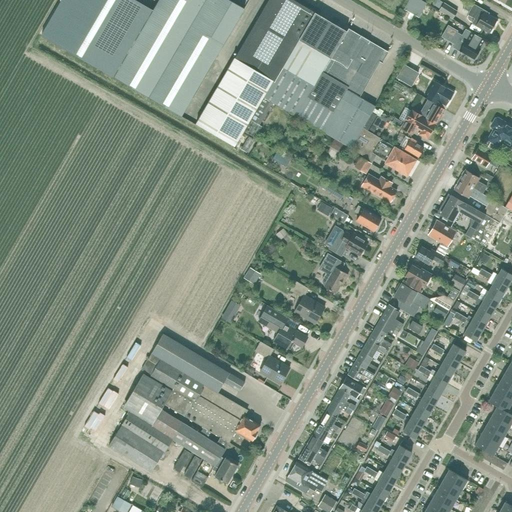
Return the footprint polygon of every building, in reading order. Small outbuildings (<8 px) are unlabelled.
[(151,10),(134,0),(61,0),(41,35),(112,77),(151,10)] [(230,0),(159,0),(153,11),(151,10),(112,77),(181,117),(223,44),(244,8),(230,0)] [(351,146),(371,112),(373,108),(358,99),(384,54),(293,0),(268,0),(235,59),(196,123),(200,125),(235,146),(264,96),(265,97),(273,102),(274,100),(351,146)] [(420,0),(408,0),(404,10),(418,18),(426,3),(420,0)] [(434,0),(432,4),(439,8),(443,2),(439,0),(434,0)] [(439,10),(453,19),(458,11),(444,2),(439,10)] [(474,19),(472,22),(489,33),(496,20),(488,15),(489,13),(473,4),(467,15),(474,19)] [(485,40),(465,29),(462,35),(457,32),(458,31),(448,25),(442,37),(455,45),(453,48),(460,52),(460,51),(474,59),(480,49),(485,40)] [(411,77),(407,84),(411,86),(419,74),(414,71),(411,77)] [(433,81),(423,97),(428,100),(430,101),(444,110),(455,93),(433,81)] [(260,125),(273,102),(265,97),(245,132),(255,138),(262,127),(260,125)] [(421,112),(420,114),(422,115),(424,116),(437,123),(444,110),(430,101),(428,100),(424,106),(421,112)] [(406,107),(400,118),(405,121),(401,128),(404,130),(412,135),(416,128),(421,131),(419,134),(427,139),(431,134),(432,134),(434,130),(433,129),(436,124),(437,123),(424,116),(422,115),(420,114),(412,109),(411,111),(406,107)] [(375,108),(372,113),(380,117),(383,111),(379,108),(378,110),(375,108)] [(398,149),(394,147),(368,131),(377,116),(371,112),(351,146),(350,148),(368,159),(367,161),(372,163),(377,155),(385,161),(384,163),(407,176),(417,160),(403,152),(398,149)] [(377,116),(373,125),(382,130),(387,122),(377,116)] [(395,118),(392,122),(399,127),(401,122),(395,118)] [(502,144),(511,149),(511,127),(505,124),(505,122),(498,118),(495,119),(491,125),(492,129),(494,130),(487,140),(500,147),(502,144)] [(424,148),(417,144),(418,142),(411,138),(411,139),(405,136),(398,149),(403,152),(404,150),(418,158),(424,148)] [(247,153),(254,140),(248,137),(241,150),(247,153)] [(477,149),(472,158),(486,166),(488,163),(496,168),(501,160),(492,155),(491,157),(477,149)] [(277,152),(273,158),(287,166),(291,160),(277,152)] [(372,163),(367,161),(360,157),(354,167),(366,174),(372,164),(372,163)] [(479,192),(481,194),(486,186),(477,181),(479,178),(465,170),(459,180),(479,192)] [(395,198),(394,196),(397,191),(368,174),(361,186),(390,203),(390,202),(392,202),(395,198)] [(487,174),(484,178),(490,182),(493,177),(487,174)] [(322,180),(319,186),(341,199),(345,193),(322,180)] [(507,209),(481,194),(479,192),(459,180),(454,190),(467,198),(470,192),(488,203),(482,212),(482,213),(499,223),(507,209)] [(482,213),(482,212),(451,195),(440,214),(453,222),(461,209),(472,216),(470,223),(478,228),(472,238),(485,246),(499,223),(482,213)] [(333,208),(322,202),(317,210),(328,216),(333,208)] [(381,218),(363,208),(358,205),(355,211),(359,215),(356,221),(374,231),(374,230),(376,230),(378,226),(377,224),(381,218)] [(345,222),(349,215),(335,207),(331,214),(345,222)] [(432,228),(427,235),(440,243),(436,250),(445,255),(449,247),(447,246),(448,245),(451,247),(459,233),(457,232),(436,220),(436,221),(434,220),(430,227),(432,228)] [(352,235),(351,237),(345,234),(344,234),(342,233),(341,231),(334,227),(324,244),(330,247),(328,249),(343,258),(348,249),(360,256),(367,244),(352,235)] [(276,234),(279,239),(287,233),(284,228),(276,234)] [(440,264),(444,257),(431,249),(430,251),(421,246),(415,257),(428,265),(431,259),(440,264)] [(348,275),(340,270),(344,264),(327,254),(319,269),(326,273),(322,280),(323,284),(325,285),(324,286),(336,293),(336,292),(337,292),(340,286),(341,284),(343,285),(348,275)] [(421,292),(430,276),(431,274),(421,268),(420,270),(411,265),(404,277),(405,277),(402,281),(421,292)] [(254,285),(260,274),(250,268),(244,279),(254,285)] [(478,273),(483,277),(486,271),(481,268),(480,271),(478,273)] [(491,274),(490,277),(495,279),(507,286),(511,277),(511,274),(501,269),(498,274),(493,271),(491,274)] [(450,282),(461,289),(466,280),(455,274),(450,282)] [(489,280),(487,282),(492,285),(488,291),(501,297),(507,286),(495,279),(490,277),(489,280)] [(302,297),(294,311),(315,324),(324,307),(304,296),(309,289),(295,281),(289,290),(302,297)] [(470,281),(467,285),(470,287),(474,289),(476,285),(470,281)] [(416,292),(405,286),(401,283),(393,296),(401,301),(397,308),(414,317),(420,307),(424,309),(430,300),(429,300),(430,299),(417,291),(416,292)] [(488,291),(485,296),(481,294),(479,297),(478,299),(494,308),(501,297),(488,291)] [(478,299),(479,297),(474,293),(471,298),(477,302),(478,299)] [(438,305),(448,311),(454,301),(443,294),(430,299),(429,300),(430,300),(438,305)] [(240,304),(232,299),(229,305),(222,318),(230,322),(237,309),(240,304)] [(488,319),(494,308),(478,299),(477,302),(476,304),(479,306),(476,312),(488,319)] [(307,338),(280,321),(284,314),(267,305),(258,322),(277,333),(273,340),(288,348),(290,349),(294,342),(302,347),(307,338)] [(403,324),(394,319),(399,311),(388,305),(381,316),(401,328),(403,324)] [(444,318),(448,311),(438,305),(434,312),(444,318)] [(476,312),(473,318),(469,315),(467,318),(466,321),(482,330),(488,319),(476,312)] [(461,315),(459,320),(464,323),(466,321),(467,318),(461,315)] [(399,332),(401,328),(381,316),(375,328),(385,334),(388,330),(392,332),(394,329),(399,332)] [(418,333),(422,327),(412,321),(408,327),(418,333)] [(476,341),(482,330),(466,321),(464,323),(464,324),(468,327),(463,334),(476,341)] [(382,339),(385,334),(375,328),(368,339),(388,351),(392,344),(382,339)] [(431,328),(425,339),(430,342),(431,343),(438,331),(431,328)] [(240,391),(245,382),(163,333),(141,370),(144,372),(143,373),(141,377),(168,392),(160,405),(164,406),(165,404),(203,428),(200,433),(208,438),(212,432),(221,437),(228,442),(235,430),(252,440),(257,432),(260,425),(244,416),(247,411),(218,393),(224,382),(240,391)] [(385,355),(388,351),(368,339),(361,351),(371,357),(375,351),(379,353),(380,352),(385,355)] [(422,341),(419,345),(426,349),(430,342),(425,339),(424,342),(422,341)] [(267,358),(259,372),(280,384),(290,368),(269,356),(273,349),(260,341),(255,351),(267,358)] [(433,344),(431,349),(436,352),(439,347),(433,344)] [(447,355),(459,362),(465,351),(453,344),(447,355)] [(439,347),(436,352),(441,355),(444,350),(439,347)] [(368,362),(371,357),(361,351),(354,363),(364,369),(374,375),(378,368),(368,362)] [(452,373),(459,362),(447,355),(440,366),(452,373)] [(404,366),(413,371),(418,362),(409,357),(404,366)] [(425,357),(420,365),(425,368),(429,359),(425,357)] [(371,380),(374,375),(364,369),(354,363),(347,374),(358,380),(362,374),(371,380)] [(437,372),(436,372),(432,370),(431,372),(430,374),(446,384),(452,373),(440,366),(437,372)] [(425,368),(422,373),(428,376),(430,374),(431,372),(425,368)] [(511,389),(511,376),(505,373),(499,382),(511,389)] [(440,395),(446,384),(430,374),(428,376),(427,379),(431,382),(428,388),(440,395)] [(407,380),(401,376),(397,382),(403,385),(407,380)] [(162,409),(164,406),(160,405),(168,392),(141,377),(123,408),(130,411),(121,425),(122,425),(108,445),(151,473),(173,439),(214,465),(211,469),(216,472),(214,476),(227,484),(238,465),(225,457),(224,458),(220,456),(228,442),(221,437),(217,444),(208,438),(200,433),(162,409)] [(362,386),(362,387),(346,377),(339,388),(349,394),(348,397),(357,402),(358,400),(355,398),(358,393),(362,395),(366,389),(362,386)] [(511,402),(511,389),(499,382),(494,392),(511,402)] [(396,401),(402,392),(394,387),(388,397),(396,401)] [(408,387),(405,392),(411,395),(414,390),(408,387)] [(339,388),(332,400),(342,406),(343,405),(352,411),(355,406),(346,401),(348,397),(349,394),(339,388)] [(434,406),(440,395),(428,388),(421,399),(434,406)] [(414,390),(411,395),(416,399),(419,393),(414,390)] [(507,412),(511,402),(494,392),(488,402),(497,407),(507,412)] [(427,417),(434,406),(421,399),(415,410),(427,417)] [(350,415),(352,411),(343,405),(342,406),(332,400),(325,412),(336,418),(340,410),(350,415)] [(387,417),(395,405),(387,400),(380,412),(387,417)] [(511,423),(511,415),(507,412),(497,407),(491,416),(510,427),(511,423)] [(427,417),(415,410),(409,420),(409,421),(421,428),(427,417)] [(332,424),(336,418),(325,412),(319,424),(337,434),(341,429),(332,424)] [(401,412),(398,417),(404,420),(406,415),(401,412)] [(379,415),(372,427),(379,431),(386,418),(379,415)] [(504,437),(510,427),(491,416),(486,426),(504,437)] [(415,438),(421,428),(409,421),(403,431),(415,438)] [(334,440),(337,434),(319,424),(312,435),(322,441),(326,435),(334,440)] [(353,424),(345,438),(351,442),(359,428),(353,424)] [(499,446),(504,437),(486,426),(480,436),(499,446)] [(319,447),(322,441),(312,435),(305,447),(324,458),(327,452),(319,447)] [(493,456),(499,446),(480,436),(475,445),(493,456)] [(359,441),(356,448),(365,452),(368,446),(359,441)] [(390,451),(389,454),(393,456),(405,463),(412,452),(399,445),(396,451),(392,449),(390,451)] [(320,465),(324,458),(305,447),(298,459),(308,465),(312,459),(315,460),(315,461),(320,465)] [(385,448),(382,453),(388,456),(389,454),(390,451),(385,448)] [(399,474),(405,463),(393,456),(387,467),(399,474)] [(328,480),(316,474),(295,462),(286,477),(287,477),(285,481),(305,493),(308,487),(315,491),(316,488),(322,492),(328,480)] [(367,466),(364,471),(369,474),(372,470),(367,466)] [(387,467),(383,473),(379,470),(377,473),(376,475),(393,485),(399,474),(387,467)] [(372,470),(369,474),(375,478),(376,475),(377,473),(374,471),(372,470)] [(443,479),(462,490),(468,480),(449,470),(443,479)] [(197,471),(191,481),(202,488),(208,477),(197,471)] [(393,485),(376,475),(375,478),(374,479),(378,482),(374,489),(386,496),(393,485)] [(132,476),(130,483),(139,486),(142,480),(132,476)] [(456,500),(462,490),(443,479),(438,489),(450,496),(456,500)] [(374,489),(371,494),(367,491),(365,495),(363,497),(380,507),(386,496),(374,489)] [(456,500),(450,496),(438,489),(432,499),(451,509),(456,500)] [(117,495),(111,505),(122,511),(125,511),(131,503),(117,495)] [(330,511),(337,501),(328,496),(325,495),(318,507),(326,511),(330,511)] [(363,511),(377,511),(380,507),(363,497),(362,499),(361,502),(365,505),(362,510),(362,511),(363,511)] [(432,511),(449,511),(451,509),(432,499),(427,509),(432,511)] [(499,511),(511,511),(511,506),(505,502),(499,511)]
